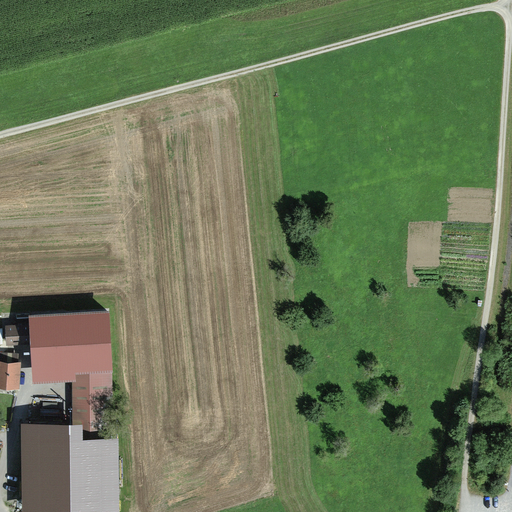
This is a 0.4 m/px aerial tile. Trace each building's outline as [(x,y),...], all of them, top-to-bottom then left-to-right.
[(108,306),(30,310),(31,322),(32,342),(33,378),(71,376),(75,376),(74,367),(111,365),(108,306)] [(31,322),(6,323),(7,343),(32,342),(31,322)] [(20,369),(21,359),(0,357),(0,383),(19,385),(20,369)] [(113,419),(111,365),(74,367),(75,376),(71,376),(73,420),(83,420),(113,419)] [(73,420),(22,420),(23,511),(119,511),(118,433),(83,434),(83,420),(73,420)]
